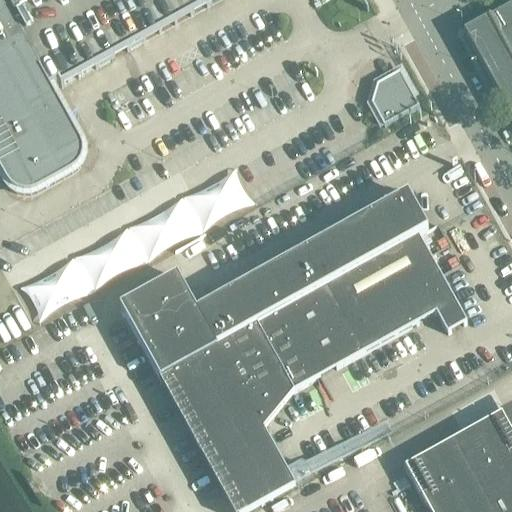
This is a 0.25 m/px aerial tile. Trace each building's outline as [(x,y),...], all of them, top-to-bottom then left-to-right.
[(61,90),(223,0),(0,0),(0,172),(8,187),(12,192),(18,196),(24,198),(31,198),(37,195),(73,176),(74,175),(75,174),(77,172),(79,171),(80,169),(81,167),(82,164),(82,163),(83,161),(83,159),(83,157),(83,153),(80,147),(50,91),(59,86),(61,90)] [(511,9),(465,36),(511,120),(511,119),(511,9)] [(419,110),(414,101),(400,75),(377,87),(372,107),(384,129),(419,110)] [(38,317),(255,209),(239,177),(22,285),(38,317)] [(162,380),(419,239),(419,240),(423,237),(403,201),(198,315),(180,283),(178,281),(179,281),(178,280),(121,312),(122,315),(125,313),(162,380)] [(294,395),(400,337),(437,317),(448,337),(467,326),(419,240),(419,239),(162,380),(225,493),(224,493),(234,511),(255,511),(296,490),(281,462),(280,463),(264,434),(295,396),(294,395)] [(511,511),(511,416),(510,414),(502,419),(502,418),(406,471),(428,511),(511,511)] [(290,471),(297,485),(336,466),(329,452),(290,471)]
